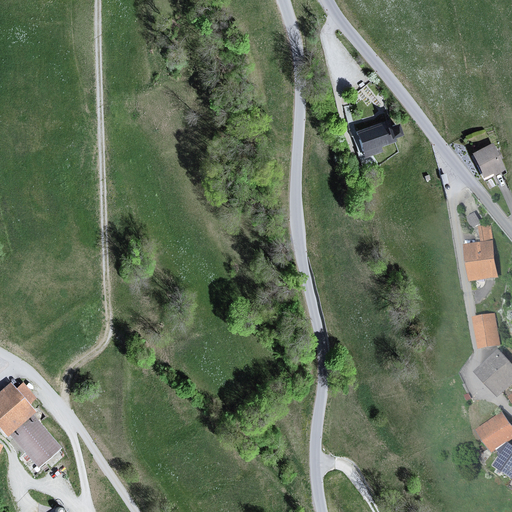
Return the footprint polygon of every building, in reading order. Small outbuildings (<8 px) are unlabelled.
[(391,122),(357,133),(366,158),(384,152),(382,147),(395,142),(398,142),(397,140),(393,128),(391,122)] [(402,125),(393,128),(397,140),(406,136),(402,125)] [(494,144),(473,154),(485,180),(495,175),(495,177),(506,171),(501,160),(503,159),(500,151),(498,152),(494,144)] [(446,174),(441,176),(444,185),(450,183),(446,174)] [(477,213),(469,218),(476,229),(483,224),(477,213)] [(481,227),(484,245),(495,243),(492,225),(481,227)] [(484,245),(469,247),(475,283),(501,279),(495,243),(484,245)] [(495,313),(474,317),(479,348),(500,344),(495,313)] [(511,366),(496,350),(473,372),(496,396),(511,380),(511,366)] [(12,383),(0,393),(0,425),(10,437),(11,435),(34,415),(37,412),(30,405),(17,389),(12,383)] [(24,383),(17,389),(30,405),(38,399),(24,383)] [(511,426),(501,411),(474,430),(490,453),(511,437),(511,426)] [(34,415),(11,435),(39,467),(62,447),(34,415)] [(511,446),(507,443),(491,465),(510,478),(511,475),(511,446)]
